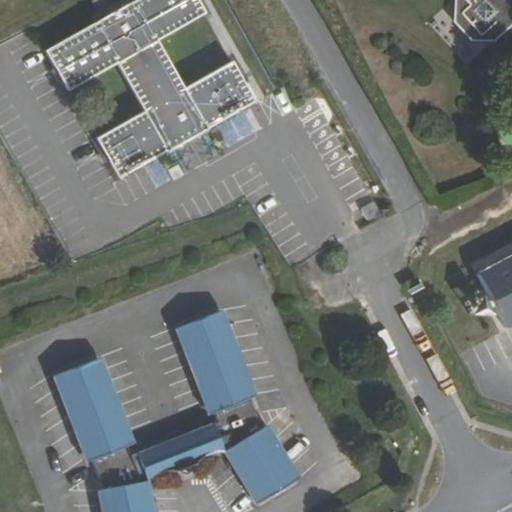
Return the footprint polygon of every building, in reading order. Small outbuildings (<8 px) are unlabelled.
[(451,0),(450,14),(466,32),(491,32),(509,17),(510,0),(451,0)] [(143,231),(276,159),(252,119),(203,145),(178,98),(228,71),(204,28),(71,100),(95,144),(138,120),(163,167),(119,190),(143,231)] [(511,256),(478,274),(506,328),(511,324),(511,256)] [(84,330),(109,322),(106,312),(81,320),(84,330)] [(305,482),(274,432),(227,316),(189,330),(228,424),(144,458),(106,365),(69,379),(115,493),(119,511),(159,511),(154,485),(164,481),(164,479),(178,473),(187,473),(207,466),(206,462),(227,454),(228,456),(239,451),(272,502),(305,482)]
